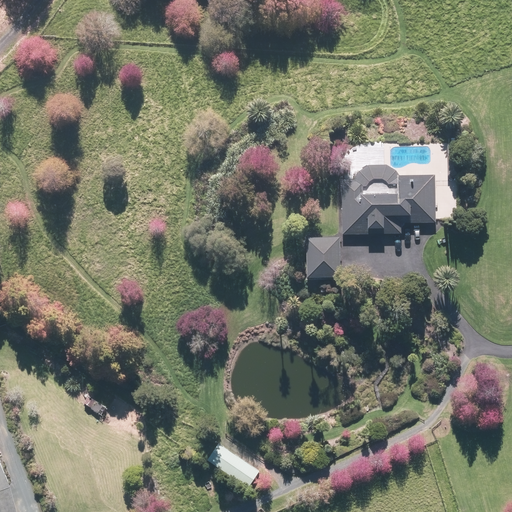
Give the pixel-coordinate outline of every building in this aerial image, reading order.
[(351,181),(340,180),(340,236),(399,235),(399,224),(433,224),(433,176),(396,176),(394,172),(384,166),(366,166),(357,172),(351,181)] [(338,239),(304,239),(304,279),(338,279),(338,239)] [(87,396),(82,403),(99,415),(104,409),(87,396)] [(215,443),(203,460),(246,489),(258,472),(215,443)] [(0,468),(0,511),(14,511),(8,488),(0,468)]
